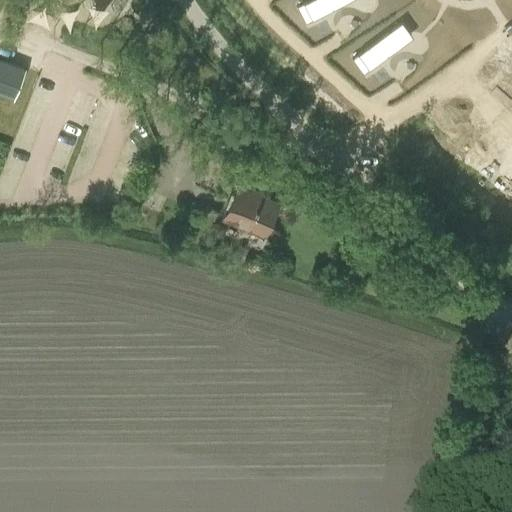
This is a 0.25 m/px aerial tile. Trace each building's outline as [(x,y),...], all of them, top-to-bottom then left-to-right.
[(305,0),(303,1),(312,17),(341,2),(340,0),(305,0)] [(312,17),(303,1),(297,4),(305,21),(312,17)] [(358,52),(369,67),(396,47),(394,45),(411,33),(403,22),(402,20),(358,52)] [(369,67),(358,52),(352,56),(363,72),(369,67)] [(0,92),(13,97),(24,67),(0,57),(0,92)] [(242,224),(265,233),(277,202),(252,190),(252,188),(237,182),(222,217),(242,225),(242,224)]
